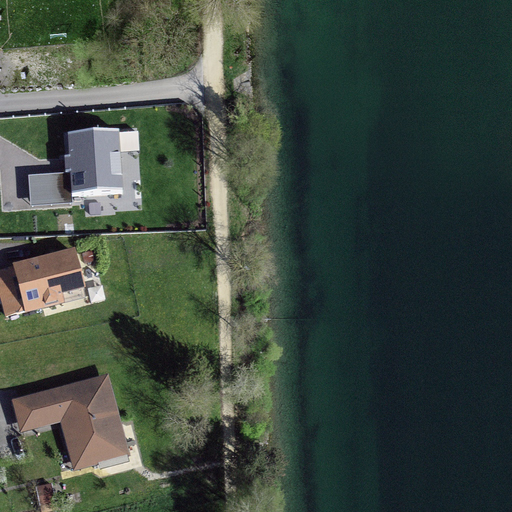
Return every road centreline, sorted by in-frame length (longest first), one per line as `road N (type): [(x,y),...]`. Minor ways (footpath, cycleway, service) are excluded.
road 1 (track): [(235,511),(212,85)]
road 2 (residential): [(212,85),(0,101)]
